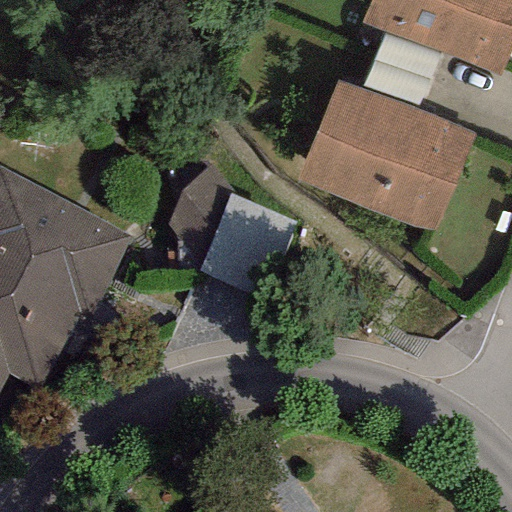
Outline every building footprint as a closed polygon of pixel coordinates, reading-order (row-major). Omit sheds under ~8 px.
[(511,40),(511,0),(370,0),(361,22),(498,77),(511,40)] [(473,135),(335,81),(295,181),(433,236),(469,144),(473,135)] [(229,194),(209,166),(179,191),(166,227),(201,268),(229,194)] [(130,238),(0,169),(0,388),(8,374),(39,390),(82,310),(90,315),(130,238)] [(295,220),(229,194),(201,268),(199,271),(266,297),(295,220)]
